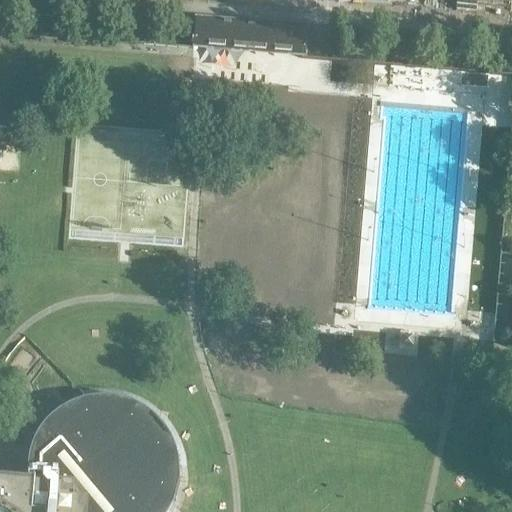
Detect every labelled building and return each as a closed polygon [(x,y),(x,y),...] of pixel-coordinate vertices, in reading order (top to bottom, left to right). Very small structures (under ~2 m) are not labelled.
[(305,58),(308,29),(308,28),(307,28),(304,28),(304,30),(277,28),(277,26),(276,26),(276,28),(265,27),(265,25),(263,25),(263,26),(241,25),(241,23),(239,23),(239,25),(228,24),(228,22),(226,22),(226,23),(199,21),(199,19),(196,19),(194,50),(208,51),(302,58),(305,58)] [(0,50),(0,66),(21,67),(22,51),(0,50)] [(0,73),(0,88),(18,90),(19,74),(0,73)] [(416,341),(403,340),(403,348),(402,358),(415,359),(416,341)] [(27,471),(27,467),(32,447),(34,444),(44,426),(47,423),(62,410),(65,409),(84,401),(88,400),(108,399),(112,399),(131,404),(135,405),(152,416),(155,418),(168,434),(169,437),(177,455),(178,459),(180,479),(179,483),(174,502),(173,506),(171,508),(169,511),(176,511),(179,509),(181,505),(186,483),(186,480),(185,469),(185,458),(184,453),(175,433),(173,430),(160,414),(156,411),(139,400),(129,395),(108,392),(87,393),(83,394),(74,398),(63,402),(59,404),(49,412),(44,417),(39,422),(33,431),(26,444),(21,465),(20,471),(27,471)] [(0,492),(0,511),(169,511),(171,508),(173,506),(174,502),(179,483),(180,479),(178,459),(177,455),(169,437),(168,434),(155,418),(152,416),(135,405),(131,404),(112,399),(108,399),(88,400),(84,401),(65,409),(62,410),(47,423),(44,426),(34,444),(32,447),(27,467),(27,471),(26,481),(25,495),(0,492)]
